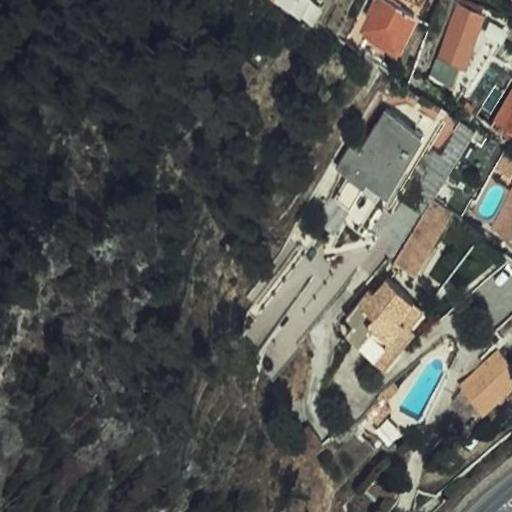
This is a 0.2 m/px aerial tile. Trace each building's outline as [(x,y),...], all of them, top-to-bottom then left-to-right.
[(277,0),(281,2),(315,20),(324,4),(315,0),(277,0)] [(413,18),(376,0),(372,0),(365,17),(360,15),(351,34),(394,56),(413,18)] [(460,65),(480,16),(457,8),(438,56),(460,65)] [(497,109),(511,75),(511,74),(491,65),(476,99),(497,109)] [(511,88),(490,126),(500,133),(506,123),(511,126),(511,88)] [(389,190),(424,134),(385,110),(360,150),(351,145),(337,166),(365,183),(369,177),(389,190)] [(455,162),(450,171),(462,178),(467,168),(455,162)] [(450,171),(432,199),(444,206),(462,178),(450,171)] [(511,185),(492,225),(511,236),(508,243),(511,245),(511,185)] [(432,199),(398,254),(403,257),(410,263),(444,206),(432,199)] [(367,306),(356,322),(348,332),(376,355),(405,318),(402,315),(414,299),(387,276),(376,291),(371,287),(360,301),(367,306)] [(346,314),(356,322),(367,306),(360,301),(357,299),(346,314)] [(511,386),(511,361),(497,350),(464,390),(491,412),(511,386)]
